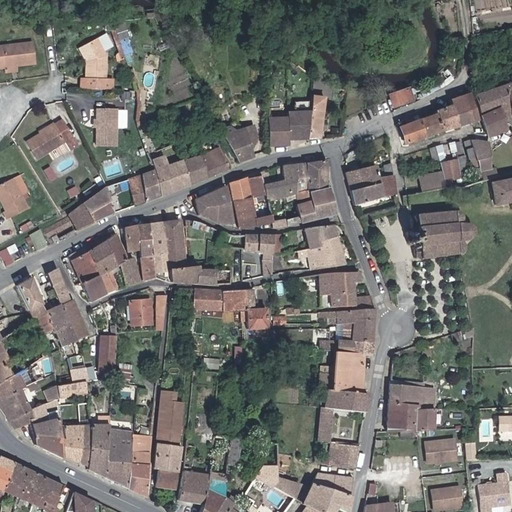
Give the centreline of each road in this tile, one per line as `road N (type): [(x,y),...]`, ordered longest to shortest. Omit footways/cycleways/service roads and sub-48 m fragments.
road 1 (residential): [(337,138),(332,175),(343,214),(397,328),(384,344),(355,511)]
road 2 (residential): [(337,138),(226,177),(1,278)]
road 3 (primary): [(0,435),(25,455),(148,511)]
road 4 (residential): [(469,79),(337,138)]
